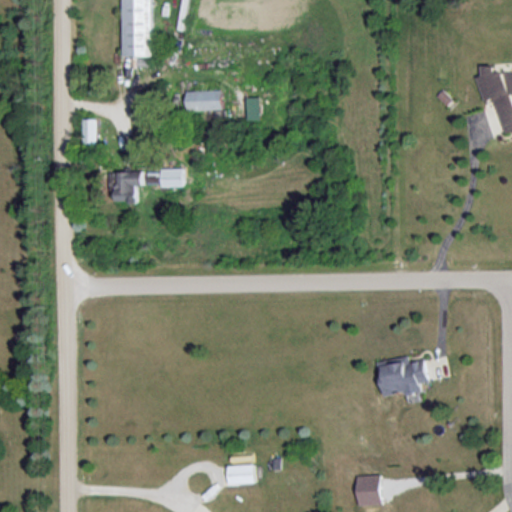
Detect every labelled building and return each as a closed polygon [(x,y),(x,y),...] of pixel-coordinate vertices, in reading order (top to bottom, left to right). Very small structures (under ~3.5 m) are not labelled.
[(125,0),(127,55),(156,54),(155,0),(125,0)] [(190,89),(190,109),(226,108),(226,89),(190,89)] [(263,95),(250,96),(251,119),(263,118),(263,95)] [(101,117),(86,117),(86,142),(100,142),(101,117)] [(187,167),(165,167),(165,186),(187,185),(187,167)] [(147,169),(113,170),(114,187),(119,187),(120,200),(141,200),(141,184),(147,184),(147,169)] [(151,183),(164,183),(164,170),(151,170),(151,183)] [(387,396),(424,389),(423,381),(431,379),(427,358),(413,360),(411,354),(380,360),(387,396)] [(257,480),(256,463),(230,464),(231,481),(257,480)] [(382,502),(381,473),(358,474),(359,503),(382,502)]
